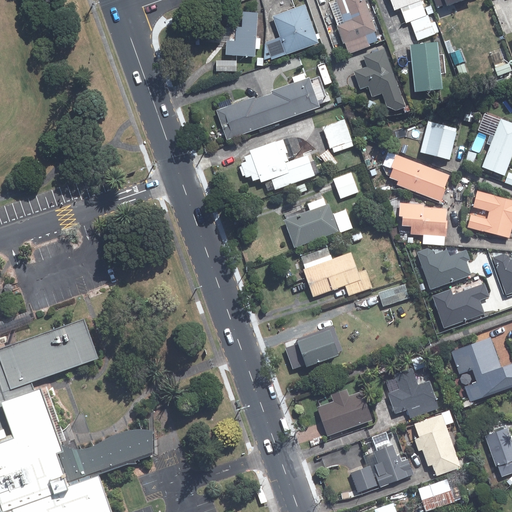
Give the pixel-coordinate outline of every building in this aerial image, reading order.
[(334,0),(342,22),(335,24),(341,41),(343,41),(347,51),(367,44),(364,33),(373,30),(362,0),(334,0)] [(388,0),(392,8),(398,6),(404,21),(408,20),(415,39),(437,31),(433,21),(429,22),(426,14),(432,12),(429,5),(421,8),(417,0),(388,0)] [(434,0),(437,9),(462,0),(434,0)] [(316,41),(302,3),(277,13),(278,17),(272,19),(284,53),(316,41)] [(223,40),(223,52),(230,53),(230,54),(253,55),(253,43),(257,43),(257,37),(254,37),(255,11),(240,10),(239,26),(233,25),(233,27),(228,27),(227,40),(223,40)] [(408,44),(412,89),(439,87),(435,41),(408,44)] [(365,65),(352,70),(358,87),(366,84),(370,95),(380,92),(385,105),(394,109),(401,106),(403,112),(409,110),(407,104),(403,105),(383,48),(362,55),(365,65)] [(460,50),(451,54),(455,66),(465,62),(460,50)] [(234,60),(214,59),(213,69),(234,70),(234,60)] [(507,63),(493,67),(495,75),(509,70),(507,63)] [(269,89),(270,92),(261,95),(271,122),(317,105),(306,75),(303,76),(301,72),(290,76),(292,81),(269,89)] [(252,96),(215,110),(225,138),(257,127),(271,122),(261,95),(253,98),(252,96)] [(489,132),(492,133),(480,166),(502,174),(511,148),(511,121),(498,117),(497,119),(494,118),(489,132)] [(342,118),(321,126),(327,146),(331,145),(333,151),(351,145),(342,118)] [(452,130),(453,126),(426,120),(418,151),(447,158),(454,131),(452,130)] [(285,159),(283,152),(285,151),(281,138),(247,149),(248,153),(242,155),(243,160),(238,162),(243,176),(248,174),(250,179),(256,177),(257,180),(268,176),(272,188),(313,174),(305,154),(283,162),(282,160),(285,159)] [(318,154),(328,168),(335,162),(325,149),(318,154)] [(387,175),(396,179),(395,183),(437,200),(447,175),(395,154),(387,175)] [(503,181),(511,184),(511,173),(507,171),(503,181)] [(350,172),(332,178),(339,197),(356,191),(350,172)] [(511,199),(475,189),(470,206),(487,210),(485,218),(468,213),(465,225),(506,237),(510,223),(511,223),(511,199)] [(305,202),(307,209),(282,219),(292,246),(336,229),(337,232),(350,227),(344,209),(330,214),(326,203),(323,203),(321,196),(305,202)] [(351,202),(354,211),(361,208),(357,200),(351,202)] [(399,224),(409,224),(408,233),(421,234),(421,243),(441,244),(442,235),(444,235),(445,221),(442,221),(443,207),(421,206),(421,204),(398,202),(397,213),(400,213),(399,224)] [(359,231),(350,234),(352,240),(361,237),(359,231)] [(299,255),(303,267),(301,268),(310,295),(343,284),(347,294),(370,286),(364,268),(355,271),(348,252),(329,258),(325,247),(299,255)] [(511,251),(486,250),(485,265),(498,266),(497,288),(511,289),(511,251)] [(455,295),(464,319),(501,306),(492,282),(455,295)] [(400,284),(377,292),(381,305),(404,298),(400,284)] [(465,321),(464,319),(455,295),(425,305),(434,332),(465,321)] [(409,301),(390,308),(394,318),(413,312),(409,301)] [(67,462),(63,451),(41,388),(38,389),(36,383),(103,359),(90,321),(2,351),(5,358),(0,360),(0,511),(113,511),(101,476),(157,456),(150,435),(67,462)] [(298,344),(286,348),(293,369),(306,365),(307,367),(339,356),(342,350),(334,325),(296,339),(298,344)] [(383,337),(385,335),(372,325),(369,329),(373,332),(363,343),(366,346),(368,344),(373,348),(378,342),(383,346),(388,341),(383,337)] [(470,334),(463,337),(466,344),(448,350),(456,372),(451,374),(454,385),(462,382),(466,396),(459,398),(462,407),(470,404),(469,400),(511,385),(511,358),(498,363),(488,336),(472,342),(470,334)] [(422,354),(410,358),(414,370),(426,365),(422,354)] [(385,364),(375,367),(378,373),(388,370),(385,364)] [(398,389),(386,393),(392,412),(405,408),(408,417),(437,408),(428,380),(415,384),(410,367),(392,373),(398,389)] [(331,401),(315,407),(325,435),(370,418),(359,390),(347,395),(344,387),(328,393),(331,401)] [(415,433),(410,435),(415,449),(419,448),(425,464),(429,463),(433,474),(458,465),(440,413),(411,422),(415,433)] [(483,435),(493,465),(495,465),(499,476),(511,471),(511,446),(505,427),(483,435)] [(373,473),(378,487),(412,475),(406,459),(404,460),(397,462),(395,456),(391,445),(373,452),(377,463),(373,464),(376,472),(373,473)] [(358,492),(375,485),(368,466),(351,472),(358,492)] [(445,478),(416,488),(423,510),(452,501),(445,478)] [(394,511),(390,502),(372,508),(373,511),(394,511)]
